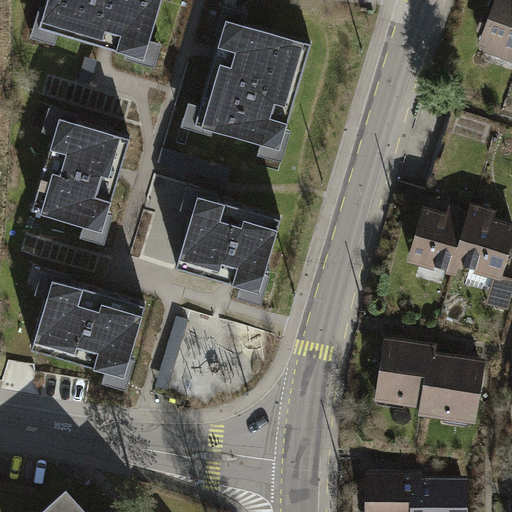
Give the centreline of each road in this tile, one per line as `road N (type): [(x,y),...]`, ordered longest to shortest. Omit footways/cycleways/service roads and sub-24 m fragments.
road 1 (tertiary): [(425,0),(317,351),(303,467)]
road 2 (residential): [(0,419),(303,467)]
